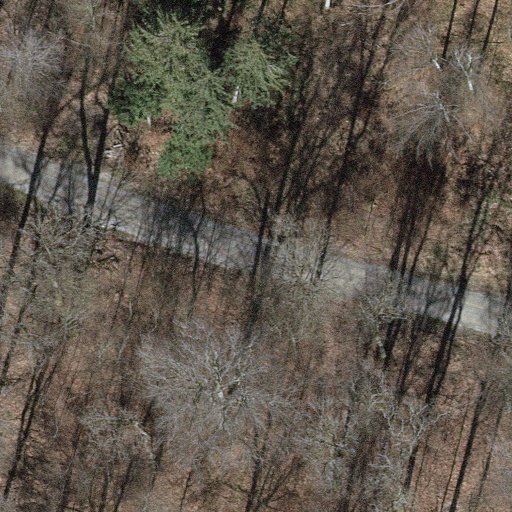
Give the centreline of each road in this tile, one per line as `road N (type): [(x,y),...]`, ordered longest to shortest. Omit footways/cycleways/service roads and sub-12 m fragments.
road 1 (track): [(0,153),(148,211),(511,306)]
road 2 (track): [(148,211),(198,0)]
